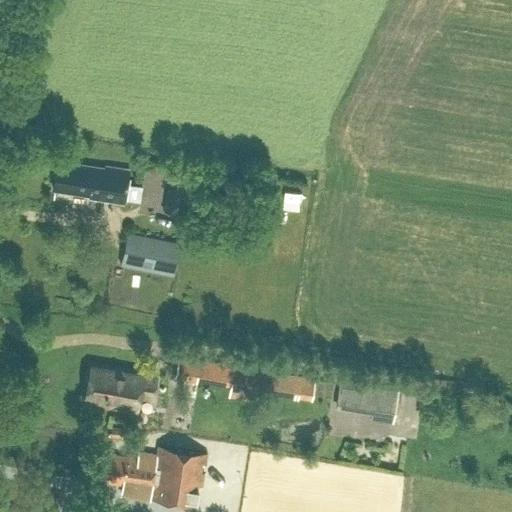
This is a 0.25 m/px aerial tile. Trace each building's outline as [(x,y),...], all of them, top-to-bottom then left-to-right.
[(123,201),(128,168),(104,164),(104,166),(57,159),(52,187),(89,193),(89,195),(123,201)] [(167,190),(164,209),(187,212),(190,194),(167,190)] [(172,273),(179,240),(126,230),(119,263),(172,273)] [(310,397),(313,378),(178,357),(174,376),(299,396),(310,397)] [(111,404),(135,409),(138,395),(151,397),(155,374),(141,371),(141,373),(89,364),(83,397),(112,402),(111,404)] [(370,418),(391,421),(397,389),(376,385),(370,418)] [(122,427),(109,426),(108,435),(121,436),(122,427)] [(201,483),(206,451),(157,443),(155,458),(137,456),(137,457),(106,452),(101,479),(129,483),(129,484),(150,488),(148,496),(195,503),(199,483),(201,483)]
